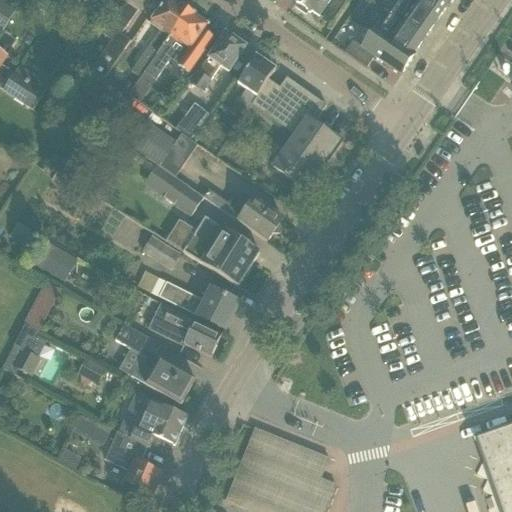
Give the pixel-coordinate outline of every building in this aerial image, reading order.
[(42,0),(40,4),(54,14),(64,0),(42,0)] [(120,0),(126,4),(114,21),(104,36),(111,41),(90,73),(103,82),(130,43),(119,36),(124,29),(125,29),(145,0),(120,0)] [(160,32),(131,73),(141,80),(145,74),(146,75),(188,12),(170,0),(166,0),(150,25),(160,32)] [(305,16),(307,13),(309,14),(311,12),(319,18),(330,0),(297,0),(295,4),(297,6),(295,9),(305,16)] [(402,0),(401,0),(390,16),(424,39),(435,23),(402,0)] [(402,0),(435,23),(446,7),(447,6),(438,0),(402,0)] [(14,12),(0,3),(0,30),(1,31),(14,12)] [(360,21),(368,10),(358,4),(351,14),(360,21)] [(207,25),(188,12),(146,75),(155,81),(165,68),(180,46),(188,51),(178,67),(189,74),(213,39),(203,32),(207,25)] [(379,32),(379,33),(412,56),(413,55),(424,39),(390,16),(379,32)] [(352,42),(344,54),(366,70),(374,59),(400,77),(414,56),(413,55),(412,56),(379,33),(379,32),(376,30),(362,49),(352,42)] [(220,67),(228,73),(245,48),(225,35),(209,59),(208,58),(190,83),(203,92),(220,67)] [(14,75),(1,67),(7,57),(0,52),(0,89),(3,92),(14,75)] [(227,113),(228,113),(221,123),(233,131),(274,71),(255,58),(237,85),(245,91),(239,100),(237,99),(227,113)] [(44,95),(14,75),(3,92),(33,111),(44,95)] [(326,107),(286,79),(262,114),(295,136),(272,168),(303,190),(337,142),(313,125),(326,107)] [(175,146),(125,109),(132,99),(105,80),(92,98),(94,100),(83,115),(132,149),(159,168),(175,146)] [(123,84),(120,89),(128,95),(133,87),(128,83),(123,84)] [(187,115),(175,131),(182,136),(190,142),(201,126),(187,115)] [(82,146),(72,161),(87,171),(97,156),(82,146)] [(204,200),(203,199),(170,176),(157,194),(192,219),(204,200)] [(203,199),(204,200),(266,244),(272,234),(278,235),(283,228),(280,223),(282,221),(254,201),(252,204),(236,193),(228,204),(209,191),(203,199)] [(204,219),(186,249),(182,254),(237,289),(259,254),(204,219)] [(8,238),(22,247),(31,233),(17,224),(8,238)] [(41,238),(32,233),(13,264),(19,268),(23,260),(64,284),(77,261),(40,240),(41,238)] [(152,237),(142,253),(170,271),(180,255),(152,237)] [(158,281),(151,295),(158,299),(190,314),(197,318),(224,331),(238,304),(211,290),(204,304),(197,300),(165,285),(158,281)] [(221,336),(176,314),(169,311),(169,310),(160,305),(147,331),(184,349),(185,346),(210,358),(221,336)] [(97,314),(91,324),(102,330),(108,320),(97,314)] [(13,348),(1,370),(15,377),(18,371),(28,377),(37,360),(46,343),(35,338),(38,333),(25,326),(13,348)] [(156,344),(149,340),(124,326),(116,341),(140,355),(147,359),(142,367),(138,365),(131,378),(145,386),(180,406),(195,381),(150,356),(156,344)] [(106,371),(85,360),(77,375),(98,386),(106,371)] [(123,424),(119,432),(147,448),(146,448),(149,449),(168,458),(173,446),(174,447),(187,418),(160,405),(159,407),(135,396),(123,424)] [(81,421),(75,431),(92,440),(97,430),(99,426),(83,417),(81,421)] [(511,511),(511,425),(511,426),(473,440),(473,441),(475,440),(480,439),(483,445),(484,449),(500,494),(495,496),(493,497),(490,498),(494,508),(488,510),(488,511),(487,511),(511,511)] [(329,460),(327,459),(254,430),(225,501),(252,511),(324,511),(335,486),(321,480),(329,460)] [(147,448),(119,432),(117,432),(104,461),(129,472),(124,483),(152,496),(162,474),(148,468),(149,464),(141,461),(146,448),(147,448)]
